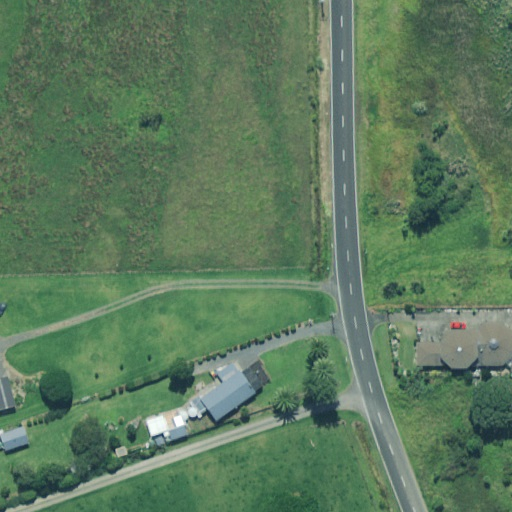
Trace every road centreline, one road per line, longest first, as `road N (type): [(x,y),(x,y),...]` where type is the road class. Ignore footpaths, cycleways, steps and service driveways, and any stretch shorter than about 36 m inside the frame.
road 1 (secondary): [(343,0),(355,322),(415,511)]
road 2 (unknown): [(18,511),(371,389)]
